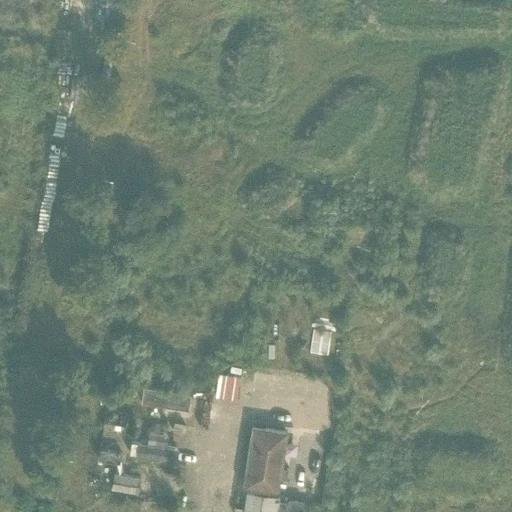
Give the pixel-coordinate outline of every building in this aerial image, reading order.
[(143,387),(141,402),(188,409),(190,394),(143,387)] [(250,426),(242,487),(276,492),(278,481),(288,482),(290,467),(280,466),(285,431),(250,426)] [(130,441),(128,454),(175,461),(177,448),(164,446),(166,433),(148,431),(147,444),(130,441)] [(99,449),(98,461),(119,464),(121,452),(99,449)] [(114,473),(111,489),(138,494),(141,478),(114,473)] [(242,511),(286,511),(288,502),(278,501),(278,496),(245,491),(242,511)] [(288,502),(286,511),(325,511),(326,508),(302,504),(302,501),(289,499),(288,502)]
